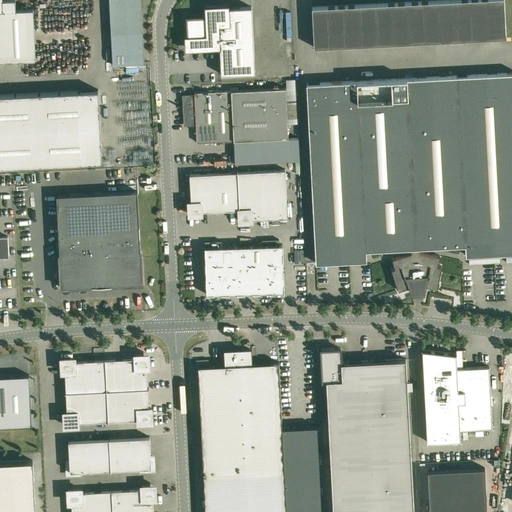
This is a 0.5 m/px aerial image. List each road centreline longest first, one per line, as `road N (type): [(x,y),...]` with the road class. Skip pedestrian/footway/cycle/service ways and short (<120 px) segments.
road 1 (unclassified): [(175,326),(396,321),(511,336)]
road 2 (unclassified): [(175,326),(160,29),(168,0)]
road 3 (unclassified): [(184,511),(175,326)]
road 4 (unclassified): [(0,340),(175,326)]
road 5 (unknown): [(97,0),(97,41),(86,63),(63,76),(0,82)]
road 6 (unknown): [(54,332),(43,200)]
